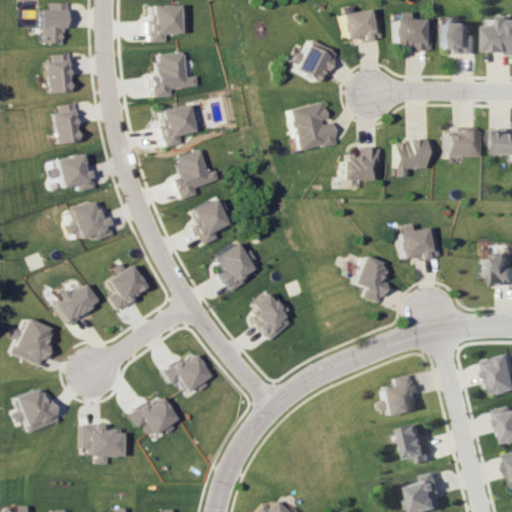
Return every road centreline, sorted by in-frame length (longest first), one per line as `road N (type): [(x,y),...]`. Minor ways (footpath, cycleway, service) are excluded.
road 1 (residential): [(288,392),(210,324),(136,177),(108,55),(109,0)]
road 2 (residential): [(288,392),(345,356),(440,328),(511,324)]
road 3 (residential): [(480,511),(440,328)]
road 4 (residential): [(365,90),(511,94)]
road 5 (residential): [(219,511),(249,434),(288,392)]
road 6 (residential): [(198,300),(91,373)]
